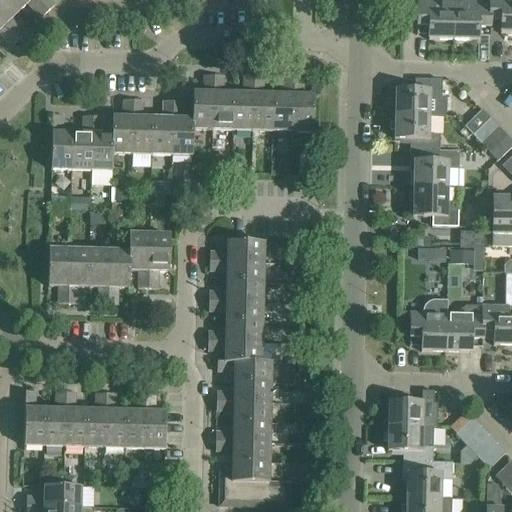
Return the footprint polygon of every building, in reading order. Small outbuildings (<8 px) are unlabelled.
[(7,0),(0,0),(0,21),(19,41),(25,34),(12,20),(19,12),(7,0)] [(41,19),(48,13),(35,0),(7,0),(19,12),(27,5),(41,19)] [(35,0),(48,13),(54,6),(48,0),(35,0)] [(488,0),(489,4),(454,3),(452,41),(477,42),(478,32),(488,33),(488,38),(489,38),(489,0),(488,0)] [(511,0),(489,0),(489,38),(490,25),(500,25),(500,35),(511,34),(511,0)] [(428,41),(452,41),(454,3),(417,2),(417,36),(418,36),(418,31),(428,31),(428,41)] [(0,34),(12,47),(19,41),(0,21),(0,34)] [(192,131),(212,132),(213,78),(204,77),(203,95),(192,95),(192,121),(192,131)] [(212,132),(232,132),(233,96),(223,95),(223,78),(213,78),(212,132)] [(232,132),(252,133),(253,79),(244,79),(243,96),(233,96),(232,132)] [(252,133),(272,133),(273,97),(262,96),(263,79),(253,79),(252,133)] [(273,97),(272,133),(292,134),(293,80),(284,80),(283,97),(273,97)] [(303,80),(293,80),(292,134),(312,134),(313,98),(302,98),(303,80)] [(394,117),(429,117),(446,118),(446,98),(440,98),(441,81),(415,81),(415,93),(395,92),(394,117)] [(112,156),(131,156),(133,102),(123,102),(123,120),(112,119),(111,137),(112,137),(111,156),(112,156)] [(131,156),(151,157),(152,120),(142,120),(142,103),(133,102),(131,156)] [(151,157),(171,157),(173,103),(163,103),(163,121),(152,120),(151,157)] [(192,158),(192,131),(192,121),(182,121),(182,104),(173,103),(171,157),(192,158)] [(464,128),(473,136),(490,120),(482,111),(464,128)] [(409,153),(424,153),(439,153),(440,136),(428,135),(429,117),(394,117),(394,141),(410,142),(409,153)] [(50,172),(71,172),(72,136),(61,135),(62,118),(52,118),(50,172)] [(82,136),(72,136),(71,172),(91,173),(92,119),(83,118),(82,136)] [(102,119),(92,119),(91,173),(111,173),(112,156),(111,156),(112,137),(111,137),(101,136),(102,119)] [(498,129),(490,120),(473,136),(481,145),(498,129)] [(498,129),(481,145),(489,154),(506,137),(498,129)] [(511,142),(506,137),(489,154),(498,162),(511,148),(511,142)] [(459,153),(439,153),(424,153),(423,164),(413,163),(413,188),(447,189),(447,170),(459,171),(459,153)] [(511,156),(501,167),(511,178),(511,156)] [(225,157),(211,157),(211,172),(225,172),(225,157)] [(291,164),(270,163),(270,177),(290,177),(291,164)] [(231,165),(231,176),(240,176),(240,166),(231,165)] [(151,185),(150,195),(164,196),(164,186),(151,185)] [(114,202),(129,202),(129,189),(114,188),(114,202)] [(447,203),(447,189),(413,188),(412,215),(445,216),(445,225),(445,228),(457,228),(458,203),(447,203)] [(170,195),(170,205),(182,206),(182,189),(170,189),(170,195)] [(150,207),(164,209),(165,198),(151,196),(150,207)] [(511,248),(511,209),(507,209),(508,200),(492,199),(491,237),(491,249),(511,248)] [(88,212),(88,201),(82,200),(77,205),(77,212),(88,212)] [(170,205),(170,224),(183,224),(183,206),(182,206),(170,205)] [(129,254),(129,273),(139,273),(138,290),(148,291),(149,237),(129,236),(128,254),(129,254)] [(425,248),(425,237),(415,236),(415,248),(425,248)] [(170,237),(149,237),(148,291),(157,291),(158,273),(169,274),(170,237)] [(209,254),(209,263),(263,265),(264,245),(227,244),(227,254),(209,254)] [(67,306),(69,252),(48,251),(47,288),(58,288),(58,306),(67,306)] [(429,261),(429,251),(417,251),(417,261),(429,261)] [(77,289),(88,289),(89,253),(69,252),(67,306),(77,306),(77,289)] [(450,252),(449,264),(473,265),(473,253),(450,252)] [(98,307),(108,307),(109,253),(89,253),(88,289),(98,289),(98,307)] [(128,254),(109,253),(108,307),(117,307),(117,290),(128,290),(129,273),(129,254),(128,254)] [(291,256),(291,264),(303,264),(303,256),(291,256)] [(263,285),(263,265),(209,263),(209,273),(226,274),(226,284),(263,285)] [(208,303),(262,304),(263,285),(226,284),(226,294),(208,294),(208,303)] [(421,353),(445,353),(447,302),(434,302),(428,304),(424,307),(422,312),(422,315),(410,314),(409,348),(410,348),(411,340),(421,340),(421,353)] [(447,302),(445,353),(470,354),(471,341),(481,341),(481,349),(482,349),(482,308),(465,307),(459,312),(459,314),(447,314),(447,302)] [(262,324),(262,304),(208,303),(208,313),(225,314),(225,324),(262,324)] [(493,346),(511,346),(511,308),(482,308),(482,349),(483,337),(493,337),(493,346)] [(207,334),(207,343),(262,344),(262,324),(225,324),(225,334),(207,334)] [(261,364),(262,344),(207,343),(207,353),(224,354),(224,363),(261,364)] [(234,374),(234,384),(271,384),(271,364),(261,364),(224,363),(217,363),(216,373),(234,374)] [(271,404),(271,384),(234,384),(233,395),(216,394),(216,403),(271,404)] [(388,404),(388,428),(433,429),(434,393),(421,393),(421,405),(388,404)] [(23,448),(43,448),(44,412),(34,411),(35,394),(25,394),(23,448)] [(55,412),(44,412),(43,448),(63,449),(65,395),(56,394),(55,412)] [(63,449),(84,449),(84,413),(74,412),(75,395),(65,395),(63,449)] [(84,449),(104,450),(105,396),(96,396),(95,413),(84,413),(84,449)] [(104,450),(124,450),(125,414),(114,413),(115,396),(105,396),(104,450)] [(124,450),(144,451),(145,397),(136,396),(135,414),(125,414),(124,450)] [(155,397),(145,397),(144,451),(164,451),(165,415),(154,414),(155,397)] [(233,414),(233,423),(270,424),(271,404),(216,403),(216,413),(233,414)] [(455,436),(463,444),(481,428),(472,419),(455,436)] [(270,424),(233,423),(233,434),(215,434),(215,443),(270,443),(270,424)] [(432,448),(433,429),(388,428),(387,453),(403,453),(402,464),(432,465),(432,448)] [(489,437),(481,428),(463,444),(467,448),(472,453),(489,437)] [(311,445),(311,435),(300,435),(300,445),(311,445)] [(477,459),(480,462),(497,445),(489,437),(472,453),(477,459)] [(270,463),(270,443),(215,443),(215,453),(232,454),(232,463),(270,463)] [(497,445),(480,462),(488,470),(505,454),(497,445)] [(477,459),(472,453),(467,448),(461,454),(461,465),(470,465),(477,459)] [(511,491),(511,460),(493,477),(510,494),(511,491)] [(220,474),(219,483),(231,483),(243,483),(255,484),(266,484),(269,484),(270,463),(232,463),(232,475),(220,474)] [(402,465),(402,475),(406,475),(406,484),(406,500),(440,500),(440,482),(451,482),(452,465),(432,465),(402,464),(402,465)] [(146,488),(158,488),(158,479),(146,479),(146,488)] [(122,481),(122,489),(132,489),(132,481),(122,481)] [(231,509),(242,509),(243,483),(231,483),(231,509)] [(255,484),(243,483),(242,509),(254,509),(255,484)] [(254,509),(266,509),(266,484),(255,484),(254,509)] [(269,484),(266,484),(266,509),(277,510),(278,484),(269,484)] [(289,484),(278,484),(277,510),(289,510),(289,484)] [(486,486),(486,510),(485,511),(501,511),(497,487),(486,486)] [(26,508),(80,510),(80,489),(44,488),(44,499),(26,499),(26,508)] [(141,490),(133,490),(133,498),(141,498),(141,490)] [(406,500),(405,511),(450,511),(451,502),(451,500),(440,500),(406,500)]
